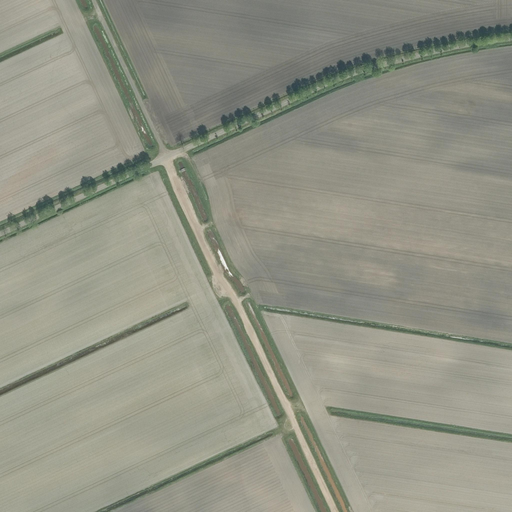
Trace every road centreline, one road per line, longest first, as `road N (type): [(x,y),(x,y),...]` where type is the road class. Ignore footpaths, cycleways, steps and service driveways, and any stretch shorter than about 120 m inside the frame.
road 1 (track): [(92,0),(217,280),(234,300),(333,511)]
road 2 (tertiary): [(0,234),(352,73),(511,38)]
